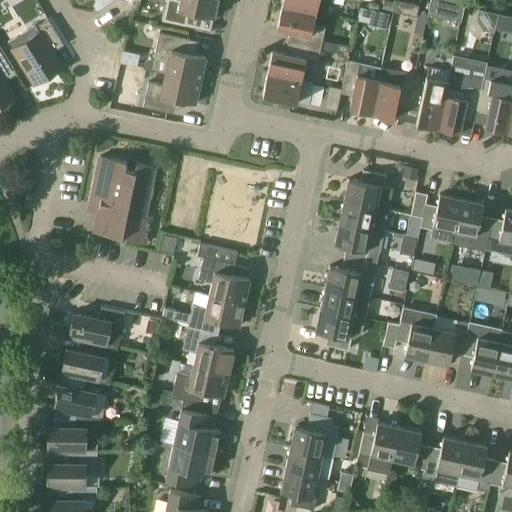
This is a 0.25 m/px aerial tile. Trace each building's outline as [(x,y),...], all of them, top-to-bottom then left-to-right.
[(166,0),(162,21),(186,26),(189,12),(214,18),(217,0),(166,0)] [(330,6),(331,0),(282,0),(281,6),(315,14),(318,3),(330,6)] [(393,0),(391,11),(416,17),(418,5),(393,0)] [(359,5),(356,21),(386,27),(389,12),(359,5)] [(287,42),(320,49),(325,28),(313,25),(315,14),(281,6),(277,28),(290,30),(287,42)] [(498,14),(494,30),(507,33),(510,17),(498,14)] [(9,43),(34,84),(62,67),(49,46),(61,39),(48,19),(9,43)] [(165,72),(200,80),(205,57),(188,53),(191,39),(159,32),(154,57),(144,63),(143,68),(165,73),(165,72)] [(301,80),(305,59),(317,61),(320,49),(287,42),(285,54),(272,51),(267,72),(301,80)] [(0,105),(14,97),(1,76),(13,68),(0,47),(0,105)] [(349,109),(371,113),(378,80),(357,75),(360,63),(347,60),(341,89),(340,93),(352,96),(349,109)] [(426,77),(414,75),(408,104),(407,108),(419,110),(416,123),(437,128),(447,82),(449,71),(429,66),(426,77)] [(396,101),(408,104),(414,75),(391,70),(389,82),(378,80),(371,113),(392,118),(396,101)] [(473,122),(475,112),(482,79),(483,79),(484,76),(469,72),(469,75),(449,71),(447,82),(437,128),(459,133),(461,120),(473,122)] [(143,106),(167,112),(170,98),(195,104),(200,80),(165,72),(165,73),(162,85),(148,82),(143,106)] [(301,102),(308,104),(312,82),(301,80),(267,72),(262,94),(301,102)] [(484,127),(506,132),(511,103),(511,97),(503,96),(506,84),(483,79),(482,79),(475,112),(487,115),(484,127)] [(329,86),(327,96),(336,110),(337,110),(340,93),(341,89),(329,86)] [(98,209),(93,231),(120,237),(123,237),(126,238),(125,239),(145,244),(150,216),(145,215),(155,167),(136,163),(134,171),(125,169),(127,161),(100,156),(88,211),(90,211),(90,207),(94,208),(98,209)] [(343,200),(389,210),(393,189),(384,187),(386,175),(362,170),(360,181),(348,178),(343,200)] [(422,218),(425,203),(427,194),(415,192),(410,215),(422,218)] [(437,206),(425,203),(422,218),(420,227),(432,229),(433,225),(454,230),(461,199),(439,194),(437,206)] [(484,250),(486,241),(491,218),(480,215),(483,203),(461,199),(454,230),(451,243),(484,250)] [(339,221),(384,231),(389,210),(343,200),(339,221)] [(511,242),(511,209),(505,208),(502,220),(491,218),(486,241),(498,244),(499,240),(511,242)] [(343,257),(376,264),(384,231),(339,221),(334,243),(346,246),(343,257)] [(174,255),(177,239),(165,237),(162,252),(174,255)] [(213,258),(215,247),(200,244),(197,256),(202,257),(198,279),(212,282),(209,294),(244,302),(249,279),(224,273),(227,262),(213,258)] [(329,266),(324,287),(369,297),(376,264),(343,257),(341,268),(329,266)] [(414,258),(412,269),(433,272),(434,261),(414,258)] [(467,267),(463,283),(475,286),(478,270),(467,267)] [(503,305),(505,291),(489,289),(491,271),(480,270),(477,302),(503,305)] [(320,308),(364,318),(369,297),(324,287),(320,308)] [(187,326),(211,332),(214,320),(239,326),(244,302),(209,294),(206,307),(192,304),(190,313),(164,307),(162,317),(188,322),(187,326)] [(69,336),(94,341),(105,343),(110,320),(122,323),(124,311),(101,306),(99,318),(74,312),(69,336)] [(404,354),(426,359),(433,327),(434,328),(437,315),(403,307),(399,324),(396,340),(407,342),(404,354)] [(325,344),(348,349),(351,338),(353,338),(361,333),(364,318),(320,308),(315,330),(328,333),(325,344)] [(450,352),(461,354),(468,323),(457,321),(456,328),(455,328),(454,332),(434,328),(433,327),(426,359),(448,364),(450,352)] [(394,348),(396,340),(399,324),(387,322),(382,345),(394,348)] [(492,374),(501,330),(502,329),(469,322),(468,323),(461,354),(473,357),(470,369),(492,374)] [(193,365),(228,373),(233,349),(209,344),(211,332),(187,326),(182,349),(196,352),(193,365)] [(511,332),(501,330),(492,374),(511,377),(511,332)] [(61,372),(86,377),(98,379),(103,356),(114,359),(117,345),(105,343),(94,341),(91,353),(66,348),(61,372)] [(171,396),(195,402),(198,390),(223,396),(228,373),(193,365),(190,377),(176,374),(171,396)] [(54,407),(76,412),(91,415),(91,414),(95,392),(107,394),(110,381),(98,379),(86,377),(84,389),(59,384),(54,407)] [(181,408),(173,443),(214,452),(219,430),(204,426),(206,413),(181,408)] [(47,450),(73,450),(85,450),(97,450),(97,429),(98,429),(100,416),(91,414),(91,415),(76,412),(73,426),(48,426),(47,450)] [(294,426),(289,448),(333,457),(338,435),(330,433),(333,418),(309,413),(306,428),(294,426)] [(389,472),(392,458),(399,427),(377,422),(374,434),(363,431),(355,465),(389,472)] [(424,469),(429,446),(418,443),(420,431),(399,427),(392,458),(413,463),(412,467),(424,469)] [(434,482),(454,486),(464,441),(443,436),(440,448),(429,446),(424,469),(422,477),(434,480),(434,482)] [(488,491),(490,484),(495,460),(484,458),(486,446),(464,441),(454,486),(476,491),(476,489),(488,491)] [(165,479),(191,485),(194,472),(209,475),(214,452),(173,443),(165,479)] [(313,475),(328,478),(333,457),(289,448),(285,469),(313,475)] [(47,486),(73,486),(85,487),(85,486),(85,474),(97,474),(97,450),(85,450),(73,450),(73,463),(47,462),(47,486)] [(502,482),(511,484),(511,451),(509,451),(506,463),(495,460),(490,484),(501,486),(502,482)] [(290,505),(313,510),(316,497),(308,495),(313,475),(285,469),(280,490),(292,493),(290,505)] [(339,480),(351,483),(353,474),(341,471),(339,480)] [(337,490),(349,493),(351,483),(339,480),(337,490)] [(46,511),(84,511),(84,509),(91,509),(94,506),(95,499),(96,499),(97,486),(85,486),(85,487),(73,486),(73,499),(47,498),(46,511)] [(170,490),(164,511),(207,511),(192,509),(195,496),(170,490)]
